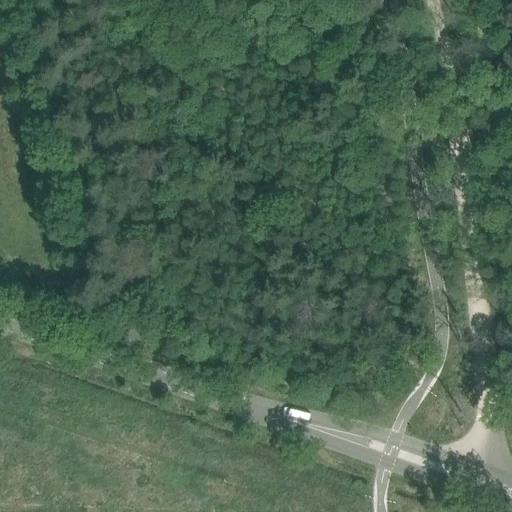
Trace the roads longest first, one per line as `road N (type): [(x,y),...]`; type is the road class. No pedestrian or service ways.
road 1 (tertiary): [(511,495),(0,317)]
road 2 (track): [(462,129),(488,409),(481,485)]
road 3 (unclassified): [(435,0),(462,129)]
